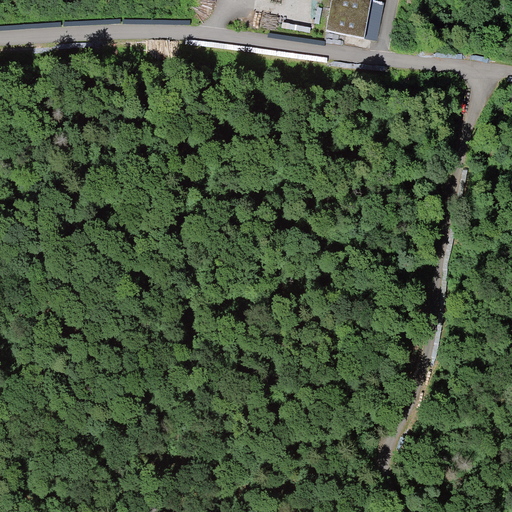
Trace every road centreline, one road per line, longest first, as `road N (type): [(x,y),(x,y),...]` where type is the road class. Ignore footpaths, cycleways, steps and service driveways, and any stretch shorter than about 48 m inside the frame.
road 1 (track): [(479,72),(143,34),(0,45)]
road 2 (track): [(404,511),(386,470),(389,447),(429,349),(438,261),(479,72)]
